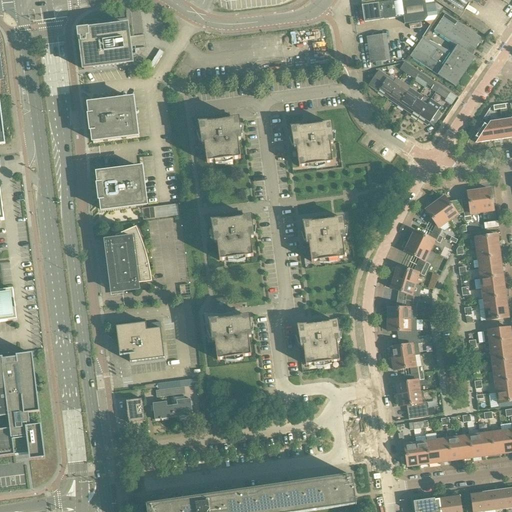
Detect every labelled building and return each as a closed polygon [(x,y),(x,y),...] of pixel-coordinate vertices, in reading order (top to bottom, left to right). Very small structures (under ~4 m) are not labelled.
[(360,0),(361,4),(392,0),(432,0),(459,17),(471,0),(472,0),(478,4),(481,0),(360,0)] [(402,0),(362,6),(364,23),(403,17),(404,24),(424,21),(427,18),(436,17),(434,3),(428,0),(402,0)] [(422,38),(409,57),(455,87),(454,86),(473,58),(474,59),(474,58),(470,55),(481,39),(445,14),(433,31),(457,47),(452,54),(446,51),(444,54),(439,51),(441,48),(422,38)] [(85,69),(133,63),(133,62),(132,63),(131,57),(137,56),(136,49),(130,49),(127,26),(128,26),(128,25),(89,30),(88,28),(77,30),(78,39),(80,38),(84,70),(85,70),(85,69)] [(387,35),(367,38),(370,64),(390,61),(387,35)] [(149,36),(138,37),(140,48),(150,46),(149,36)] [(403,64),(400,68),(405,72),(409,66),(405,63),(403,64)] [(409,66),(405,72),(415,79),(419,73),(409,66)] [(139,67),(128,69),(129,78),(140,77),(139,67)] [(378,70),(367,85),(387,99),(399,81),(399,80),(395,78),(393,81),(378,70)] [(419,73),(415,79),(425,86),(429,80),(419,73)] [(429,80),(425,86),(435,93),(445,99),(448,95),(438,89),(439,87),(429,80)] [(400,103),(409,88),(399,81),(387,99),(397,106),(399,103),(400,103)] [(399,103),(397,106),(407,113),(420,94),(419,93),(418,95),(409,88),(400,103),(399,103)] [(420,94),(407,113),(417,119),(419,117),(426,106),(419,102),(422,97),(420,95),(421,94),(420,94)] [(136,97),(89,103),(94,142),(141,136),(136,97)] [(419,117),(417,119),(428,126),(440,107),(430,101),(426,106),(419,117)] [(241,119),(210,123),(200,122),(202,133),(198,134),(201,142),(203,142),(204,144),(207,144),(210,162),(243,158),(241,140),(243,139),(243,137),(244,136),(245,128),(242,128),(241,119)] [(511,119),(502,121),(504,139),(511,138),(511,119)] [(504,139),(502,121),(491,123),(494,141),(504,139)] [(305,127),(297,128),(291,129),(292,138),(293,147),(294,149),(296,149),(298,167),(332,163),(330,145),(332,144),(330,124),(324,124),(315,126),(315,123),(312,122),(308,123),(305,124),(305,127)] [(494,141),(491,123),(490,123),(488,126),(484,124),(475,137),(479,140),(476,143),(494,141)] [(145,164),(99,170),(100,181),(99,181),(101,199),(103,199),(104,210),(151,204),(145,164)] [(490,190),(479,191),(482,212),(493,211),(490,190)] [(482,212),(479,191),(467,193),(470,214),(482,212)] [(444,197),(435,204),(448,221),(457,214),(444,197)] [(180,204),(170,205),(151,207),(152,219),(172,217),(181,215),(180,204)] [(448,221),(435,204),(426,211),(438,228),(448,221)] [(254,226),(253,217),(223,220),(212,220),(214,231),(211,232),(213,239),(215,239),(215,243),(220,242),(222,260),(255,257),(253,238),(256,238),(255,235),(257,234),(256,226),(254,226)] [(318,222),(309,223),(303,224),(304,233),(306,242),(306,244),(308,244),(311,262),(344,258),(342,240),(344,239),(342,219),(336,219),(327,220),(327,218),(324,217),(320,218),(317,219),(318,222)] [(115,239),(104,241),(110,286),(111,286),(112,292),(122,291),(122,292),(138,290),(137,283),(151,282),(150,272),(148,265),(147,258),(145,251),(143,244),(140,237),(137,230),(135,227),(113,236),(114,237),(115,236),(115,239)] [(415,232),(410,242),(429,251),(434,241),(415,232)] [(475,238),(477,249),(498,246),(496,235),(475,238)] [(429,251),(410,242),(405,253),(424,262),(429,251)] [(498,246),(477,249),(478,259),(499,256),(498,246)] [(501,266),(499,256),(478,259),(480,269),(501,266)] [(502,276),(501,266),(480,269),(481,279),(502,276)] [(398,267),(394,278),(415,285),(418,274),(398,267)] [(504,287),(502,276),(481,279),(482,289),(504,287)] [(411,296),(415,285),(394,278),(391,289),(411,296)] [(189,285),(179,286),(180,297),(190,296),(189,285)] [(505,297),(504,287),(482,289),(484,300),(505,297)] [(0,322),(17,320),(13,290),(0,291),(0,322)] [(506,307),(505,297),(484,300),(485,310),(506,307)] [(226,298),(213,299),(215,311),(227,309),(226,298)] [(508,318),(506,307),(485,310),(487,321),(508,318)] [(388,309),(388,320),(409,320),(409,309),(388,309)] [(223,315),(203,314),(207,343),(214,342),(217,361),(250,356),(248,338),(250,338),(248,317),(240,318),(233,319),(233,313),(223,315)] [(409,332),(409,320),(388,320),(388,332),(409,332)] [(312,325),(303,326),(298,327),(299,337),(300,345),(300,348),(303,347),(305,366),(339,362),(336,343),(339,343),(336,322),(330,323),(322,324),(321,321),(318,321),(314,321),(312,323),(312,325)] [(145,323),(115,327),(119,356),(128,355),(129,362),(164,358),(160,329),(146,330),(145,323)] [(485,344),(490,343),(511,340),(509,328),(483,332),(485,344)] [(511,349),(511,348),(511,340),(490,343),(491,353),(511,349)] [(391,348),(392,360),(413,356),(412,345),(391,348)] [(511,360),(511,349),(491,353),(492,363),(511,360)] [(32,354),(0,358),(0,458),(15,456),(15,454),(29,453),(28,447),(33,447),(33,451),(40,450),(39,446),(44,445),(37,394),(36,381),(32,354)] [(415,368),(413,356),(392,360),(394,371),(415,368)] [(511,370),(511,360),(492,363),(494,373),(511,370)] [(511,370),(494,373),(495,383),(511,380),(511,370)] [(511,380),(495,383),(497,393),(511,390),(511,380)] [(396,384),(398,396),(419,392),(417,381),(396,384)] [(184,388),(169,389),(170,396),(185,395),(184,388)] [(169,389),(155,391),(156,398),(170,396),(169,389)] [(511,401),(511,390),(497,393),(498,404),(511,401)] [(419,392),(398,396),(400,407),(421,404),(419,392)] [(182,398),(171,399),(173,408),(172,408),(173,418),(192,416),(190,400),(183,401),(182,398)] [(141,400),(125,402),(128,424),(144,422),(141,400)] [(166,403),(152,404),(154,421),(173,418),(172,408),(167,409),(166,403)] [(511,432),(511,431),(501,432),(504,453),(511,452),(511,432)] [(504,453),(501,432),(490,434),(493,455),(504,453)] [(493,455),(490,434),(480,435),(483,456),(493,455)] [(483,456),(480,435),(469,437),(472,458),(483,456)] [(472,458),(469,437),(458,438),(461,459),(472,458)] [(461,459),(458,438),(448,440),(450,461),(461,459)] [(450,461),(448,440),(437,441),(440,462),(450,461)] [(440,462),(437,441),(426,443),(429,464),(440,462)] [(429,464),(426,443),(415,444),(418,465),(429,464)] [(418,465),(415,444),(404,446),(407,467),(418,465)] [(194,498),(145,505),(146,511),(311,511),(355,506),(351,476),(215,496),(214,489),(193,492),(194,498)] [(511,489),(503,491),(506,509),(511,508),(511,489)] [(503,491),(493,492),(495,510),(506,509),(503,491)] [(493,492),(482,494),(485,511),(495,510),(493,492)] [(482,494),(471,495),(473,511),(484,511),(485,511),(482,494)] [(461,511),(459,497),(438,500),(435,501),(434,499),(419,501),(417,502),(418,510),(415,510),(414,510),(414,511),(461,511)]
